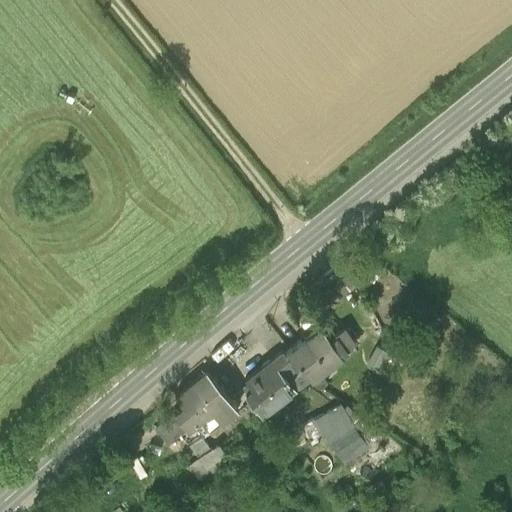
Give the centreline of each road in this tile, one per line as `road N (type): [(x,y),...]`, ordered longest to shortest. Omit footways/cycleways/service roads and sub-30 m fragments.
road 1 (secondary): [(511,77),(0,511)]
road 2 (track): [(104,0),(304,247)]
